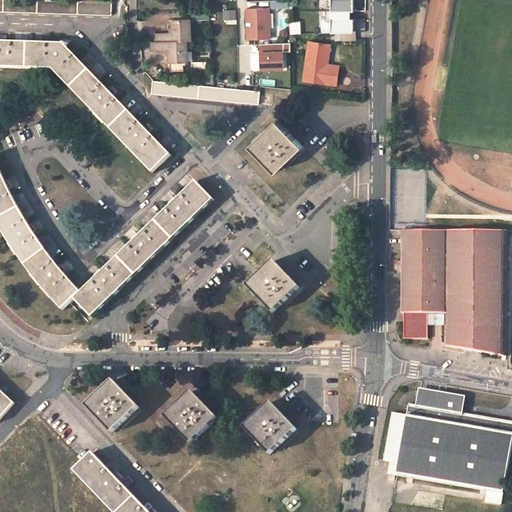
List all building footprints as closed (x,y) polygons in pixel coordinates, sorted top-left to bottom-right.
[(113,4),(0,0),(0,11),(112,16),(113,4)] [(333,0),(333,9),(352,10),(356,11),(355,0),(333,0)] [(270,7),(245,8),(247,40),(271,39),(270,7)] [(236,21),(236,9),(223,9),(223,21),(236,21)] [(333,9),(330,9),(330,18),(333,18),(333,31),(343,32),(356,32),(356,18),(352,18),(352,10),(333,9)] [(159,34),(159,42),(186,40),(186,31),(188,31),(190,31),(190,20),(174,21),(173,32),(159,34)] [(289,34),(300,34),(301,21),(289,21),(289,34)] [(227,39),(226,30),(216,31),(216,40),(227,39)] [(356,40),(356,32),(343,32),(343,40),(356,40)] [(186,52),(186,40),(159,42),(155,43),(156,51),(171,51),(172,62),(183,62),(182,52),(186,52)] [(304,78),(336,82),(338,65),(322,63),(323,53),(327,53),(327,42),(307,40),(304,78)] [(150,132),(144,126),(115,96),(110,92),(92,73),(87,68),(67,47),(65,45),(60,45),(6,43),(0,42),(0,68),(53,71),(153,173),(172,155),(150,132)] [(284,69),(283,51),(290,50),(290,42),(254,44),(256,71),(284,69)] [(251,70),(259,70),(259,56),(251,56),(251,70)] [(259,104),(260,92),(154,82),(153,94),(189,98),(214,100),(259,104)] [(276,172),(302,146),(276,120),(250,146),(276,172)] [(71,282),(63,273),(59,267),(49,254),(41,242),(34,233),(29,226),(22,214),(15,201),(9,189),(6,183),(6,182),(0,170),(0,168),(0,228),(4,235),(15,252),(27,269),(39,283),(50,296),(63,310),(74,300),(93,318),(213,201),(196,181),(175,201),(170,206),(139,236),(133,242),(102,272),(96,278),(81,293),(71,282)] [(278,309),(300,288),(275,261),(249,287),(274,313),(278,309)] [(426,314),(426,326),(443,327),(443,315),(426,314)] [(82,400),(87,406),(114,381),(110,378),(82,400)] [(139,408),(114,381),(87,406),(111,433),(117,428),(139,408)] [(0,421),(1,421),(3,419),(5,417),(7,414),(9,412),(11,410),(13,408),(16,404),(13,402),(1,391),(0,389),(0,421)] [(196,438),(218,419),(193,392),(166,417),(190,444),(196,438)] [(275,449),(298,429),(273,402),(246,427),(271,453),(275,449)] [(140,410),(139,408),(117,428),(119,430),(140,410)] [(220,421),(218,419),(196,438),(198,441),(220,421)] [(300,432),(298,429),(275,449),(278,452),(300,432)] [(113,475),(92,453),(75,469),(117,511),(150,511),(120,481),(113,475)] [(117,511),(75,469),(72,472),(111,511),(117,511)] [(116,472),(113,475),(120,481),(122,478),(116,472)]
